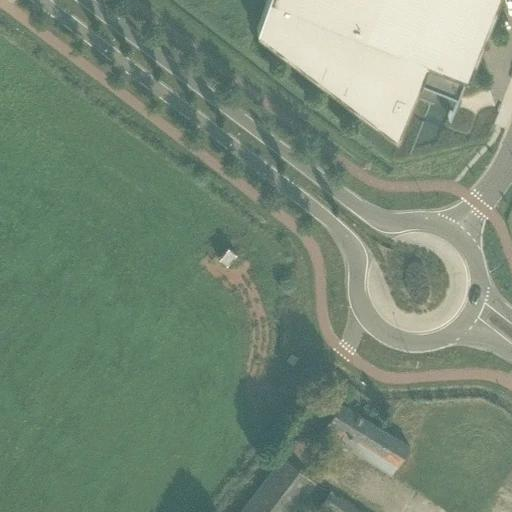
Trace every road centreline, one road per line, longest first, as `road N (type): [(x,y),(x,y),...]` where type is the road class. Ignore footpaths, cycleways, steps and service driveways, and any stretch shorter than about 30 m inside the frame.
road 1 (secondary): [(35,0),(337,232),(353,255),(360,310),(378,331),(424,344),(459,328)]
road 2 (secondary): [(455,234),(419,221),(374,220),(82,0)]
